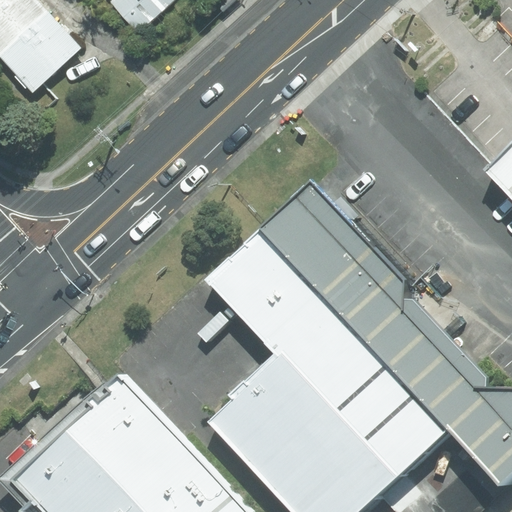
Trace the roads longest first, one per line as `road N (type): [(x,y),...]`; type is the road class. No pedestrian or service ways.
road 1 (secondary): [(168,162),(342,0)]
road 2 (secondary): [(38,285),(168,162)]
road 3 (secondary): [(0,189),(31,201),(65,201),(168,162)]
